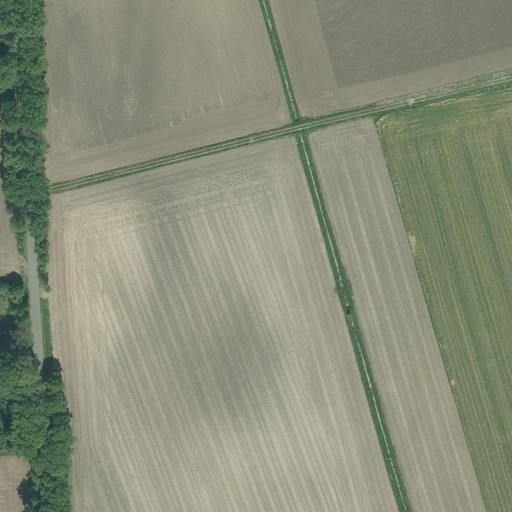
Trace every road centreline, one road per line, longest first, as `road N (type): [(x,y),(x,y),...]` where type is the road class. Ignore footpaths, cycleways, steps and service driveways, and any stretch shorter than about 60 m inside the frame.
road 1 (unclassified): [(46,511),(22,0)]
road 2 (track): [(29,188),(511,73)]
